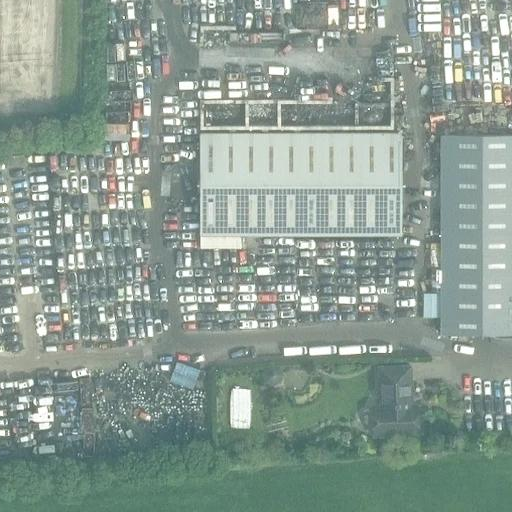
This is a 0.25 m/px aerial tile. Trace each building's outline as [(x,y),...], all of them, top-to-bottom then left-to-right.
[(155,138),(191,133),(189,121),(153,126),(155,138)] [(239,235),(401,235),(401,131),(199,131),(199,249),(239,249),(239,235)] [(511,134),(440,134),(441,334),(491,334),(495,338),(511,337),(511,134)] [(186,391),(212,391),(212,347),(186,347),(186,391)] [(418,406),(410,406),(409,367),(381,367),(382,406),(372,407),(373,433),(418,432),(418,406)]
